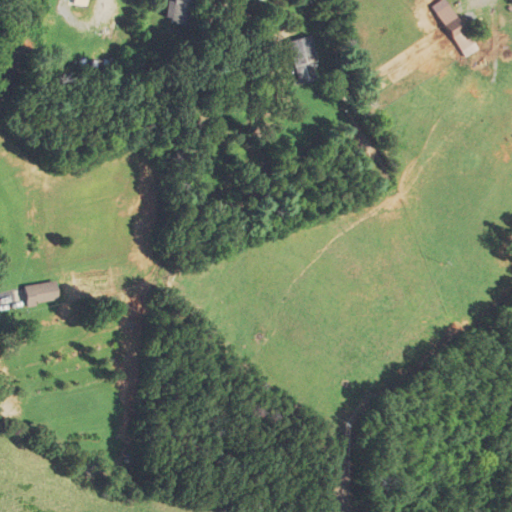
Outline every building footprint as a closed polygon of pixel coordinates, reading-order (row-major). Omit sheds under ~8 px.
[(171,0),(168,22),(186,25),(190,0),(171,0)] [(460,51),(472,43),(447,5),(435,13),(460,51)] [(296,85),(318,80),(309,36),(286,40),(296,85)] [(92,68),(113,68),(113,58),(92,58),(92,68)] [(57,300),(54,281),(22,287),(26,307),(57,300)]
